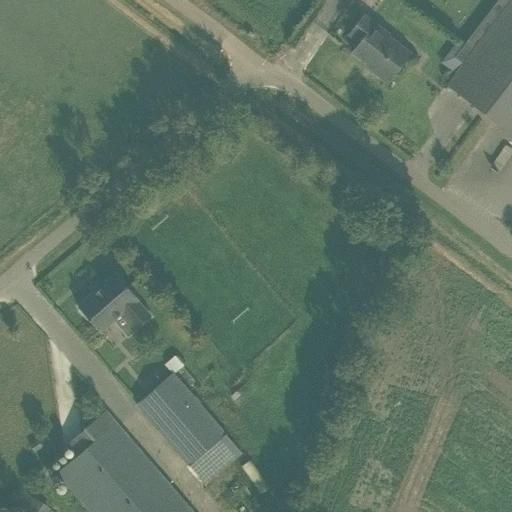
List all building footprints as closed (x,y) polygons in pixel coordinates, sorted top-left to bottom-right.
[(463,63),(446,85),(511,135),(511,0),(492,0),(463,38),(466,41),(454,57),(463,63)] [(374,73),(387,82),(409,53),(386,36),(387,34),(363,15),(348,34),(360,43),(352,53),(376,71),(374,73)] [(115,273),(77,306),(79,308),(78,311),(85,319),(89,319),(100,332),(124,311),(138,328),(151,317),(137,300),(138,299),(115,273)] [(172,374),(136,405),(188,466),(205,485),(241,453),(225,434),(173,374),(183,365),(174,355),(163,364),(172,374)] [(57,473),(90,511),(191,511),(105,411),(68,443),(78,455),(57,473)] [(34,497),(24,510),(26,511),(47,511),(50,508),(42,502),(34,497)]
